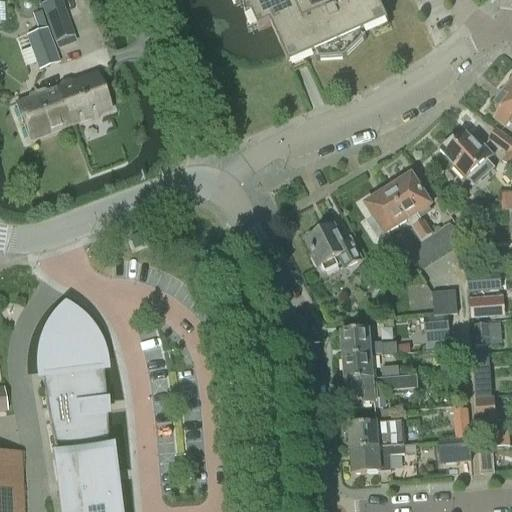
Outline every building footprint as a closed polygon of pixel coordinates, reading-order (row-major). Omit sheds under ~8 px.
[(245,0),(248,4),(247,4),(246,3),(245,3),(247,19),(248,19),(248,18),(254,17),(260,31),(272,26),(291,68),(299,64),(317,56),(319,61),(317,61),(317,62),(346,60),(367,40),(366,39),(365,40),(363,36),(389,24),(378,0),(328,0),(331,5),(315,13),(309,0),(245,0)] [(43,8),(49,26),(68,19),(61,1),(43,8)] [(33,18),(39,35),(48,32),(42,15),(33,18)] [(75,39),(68,19),(49,26),(57,46),(75,39)] [(48,32),(39,35),(28,39),(40,73),(61,66),(48,32)] [(56,90),(70,128),(110,113),(97,76),(56,90)] [(511,80),(503,93),(510,98),(495,119),(507,128),(511,120),(511,80)] [(31,142),(70,128),(56,90),(17,104),(31,142)] [(495,133),(488,142),(507,157),(501,165),(510,172),(511,169),(511,142),(496,131),(495,133)] [(462,186),(493,160),(485,150),(480,154),(468,138),(458,146),(455,142),(442,153),(455,169),(450,172),(462,186)] [(407,222),(407,223),(412,230),(434,264),(455,250),(454,228),(451,226),(433,237),(424,222),(422,224),(417,216),(430,207),(410,178),(387,193),(407,222)] [(379,242),(396,230),(407,223),(407,222),(387,193),(364,208),(374,223),(369,227),(379,242)] [(321,233),(307,240),(316,259),(313,261),(319,271),(322,270),(325,276),(338,269),(336,265),(340,263),(345,273),(356,267),(364,263),(351,239),(341,244),(333,229),(322,235),(321,233)] [(423,271),(434,264),(412,230),(401,237),(423,271)] [(369,265),(356,272),(369,296),(382,289),(369,265)] [(495,274),(467,276),(468,290),(496,289),(495,274)] [(432,296),(433,319),(457,318),(456,295),(432,296)] [(496,299),(470,301),(471,320),(497,319),(496,299)] [(42,362),(41,368),(42,374),(42,375),(42,376),(46,400),(50,425),(55,449),(58,449),(59,454),(106,449),(106,443),(108,443),(108,433),(107,424),(107,414),(107,409),(106,403),(105,391),(104,379),(103,367),(102,361),(100,355),(98,349),(96,343),(92,337),(89,332),(85,327),(80,323),(76,319),(71,315),(65,312),(61,316),(57,321),(53,326),(50,332),(47,337),(45,343),(43,349),(42,355),(42,362)] [(445,319),(424,321),(424,323),(425,334),(449,332),(448,319),(445,319)] [(489,327),(473,328),(475,347),(490,346),(489,327)] [(346,360),(372,358),(397,356),(396,345),(372,347),(371,335),(344,337),(346,360)] [(346,360),(347,384),(374,382),(372,358),(346,360)] [(398,369),(381,371),(382,380),(399,379),(398,369)] [(376,407),(375,393),(384,392),(384,394),(418,392),(417,379),(374,382),(347,384),(349,408),(376,407)] [(495,400),(476,401),(478,426),(496,425),(495,400)] [(470,441),(468,412),(453,413),(456,442),(470,441)] [(350,429),(352,454),(405,450),(404,425),(350,429)] [(491,451),(495,450),(510,449),(509,433),(490,434),(491,451)] [(459,470),(460,470),(472,469),(471,445),(457,446),(459,470)] [(59,454),(52,456),(61,511),(118,511),(115,481),(115,472),(113,448),(106,449),(59,454)] [(353,478),(381,476),(391,476),(390,460),(406,459),(405,450),(352,454),(353,478)] [(482,477),(494,476),(494,475),(492,451),(480,452),(482,477)] [(0,454),(0,499),(21,498),(19,454),(0,454)] [(0,511),(21,511),(21,498),(0,499),(0,511)]
